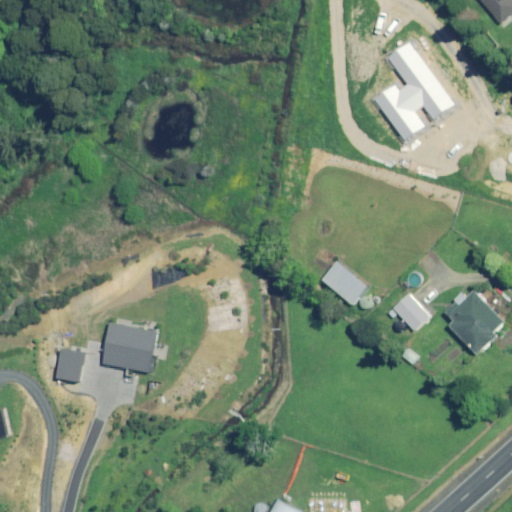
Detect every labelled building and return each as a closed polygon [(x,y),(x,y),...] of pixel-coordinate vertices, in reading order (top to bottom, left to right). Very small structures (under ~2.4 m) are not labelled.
[(511,0),(482,0),(499,20),(511,9),(511,0)] [(337,259),(322,276),(351,301),(366,284),(337,259)] [(455,300),(445,309),(453,318),(448,322),(475,351),(495,333),(492,330),(503,320),(474,288),(458,303),(455,300)] [(409,292),(393,306),(413,328),(429,314),(409,292)] [(159,329),(111,320),(103,360),(151,369),(159,329)] [(300,511),(301,511),(276,497),(267,511),(300,511)]
